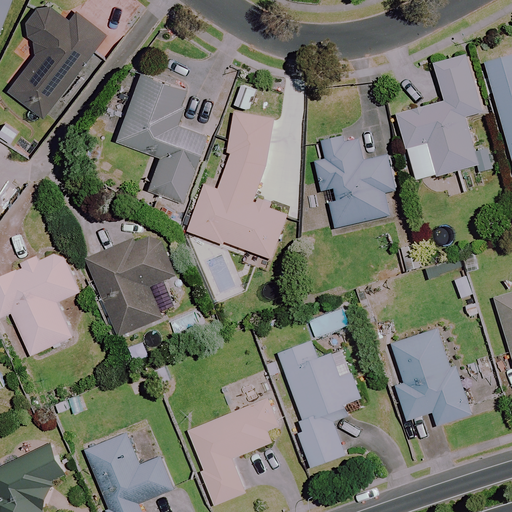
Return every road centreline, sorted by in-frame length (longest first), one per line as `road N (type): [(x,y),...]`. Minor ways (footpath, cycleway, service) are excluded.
road 1 (residential): [(212,0),(290,41),(348,42),(449,0)]
road 2 (secondary): [(386,511),(511,470)]
